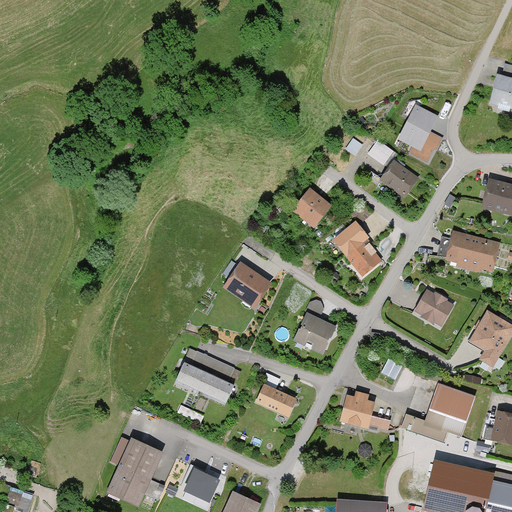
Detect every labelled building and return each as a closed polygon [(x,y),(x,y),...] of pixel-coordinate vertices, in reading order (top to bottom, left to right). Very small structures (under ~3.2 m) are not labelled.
[(511,65),(505,64),(502,77),(511,79),(511,65)] [(511,79),(502,77),(496,76),(490,104),(511,108),(511,79)] [(397,141),(412,149),(407,156),(428,167),(440,142),(445,141),(444,120),(415,105),(397,141)] [(354,136),(347,148),(356,154),(364,143),(354,136)] [(367,156),(382,166),(392,153),(377,142),(367,156)] [(394,162),(380,182),(403,199),(418,178),(394,162)] [(511,186),(487,181),(481,210),(511,216),(511,186)] [(308,191),(292,212),(313,229),(330,209),(308,191)] [(332,242),(360,277),(381,261),(365,241),(369,238),(357,223),(332,242)] [(452,233),(445,260),(493,272),(499,243),(452,233)] [(223,288),(253,308),(270,284),(240,264),(223,288)] [(457,305),(427,289),(410,318),(439,332),(457,305)] [(511,335),(511,326),(488,311),(469,342),(484,351),(478,360),(491,368),(511,335)] [(307,314),(294,341),(322,355),(335,328),(307,314)] [(177,376),(224,399),(239,369),(191,346),(177,376)] [(390,356),(382,371),(397,378),(404,363),(390,356)] [(253,399),(287,415),(296,396),(262,380),(253,399)] [(473,393),(438,382),(427,416),(408,410),(403,425),(438,436),(441,429),(460,435),(473,393)] [(370,422),(375,400),(346,393),(340,420),(369,427),(370,422)] [(182,404),(179,411),(200,421),(203,415),(182,404)] [(511,412),(496,409),(490,438),(511,443),(511,412)] [(122,436),(115,454),(122,457),(129,439),(122,436)] [(163,451),(133,437),(108,490),(139,504),(163,451)] [(511,511),(511,481),(435,462),(424,506),(450,511),(511,511)] [(218,479),(195,468),(185,489),(208,499),(218,479)] [(28,509),(34,494),(14,485),(7,499),(28,509)] [(256,511),(261,502),(232,490),(222,511),(256,511)]
